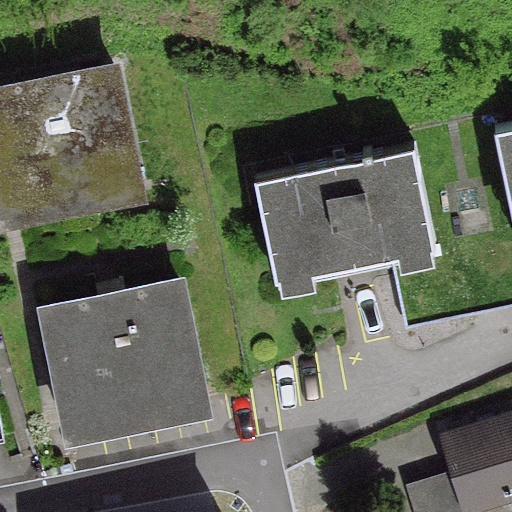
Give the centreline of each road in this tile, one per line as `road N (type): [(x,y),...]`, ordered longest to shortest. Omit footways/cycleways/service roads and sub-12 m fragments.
road 1 (residential): [(255,457),(511,350)]
road 2 (residential): [(0,510),(255,457)]
